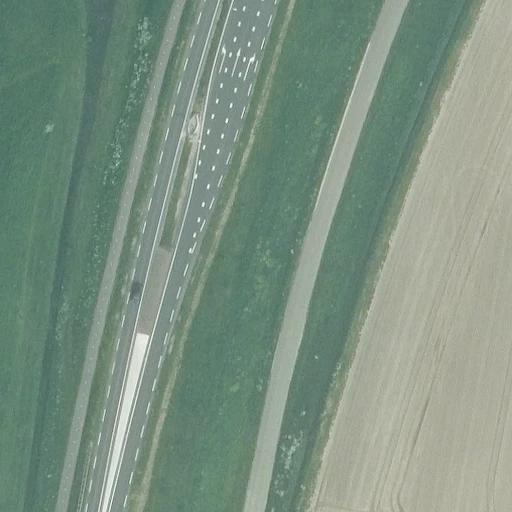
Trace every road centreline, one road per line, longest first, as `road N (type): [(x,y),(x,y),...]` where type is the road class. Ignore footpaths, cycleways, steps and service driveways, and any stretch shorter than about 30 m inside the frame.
road 1 (unclassified): [(256,511),(291,310),(402,0)]
road 2 (primary): [(108,511),(254,0)]
road 3 (primary): [(215,0),(126,332),(99,511)]
